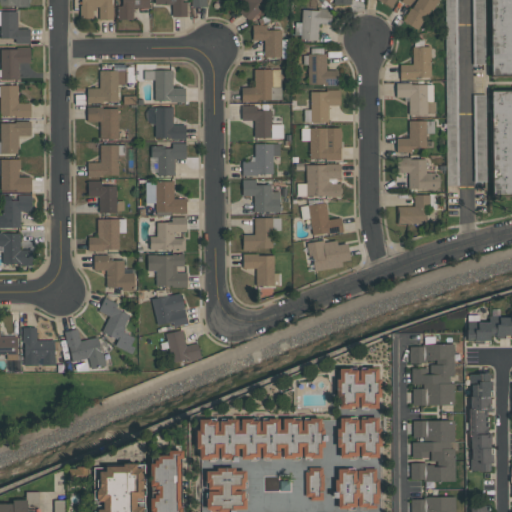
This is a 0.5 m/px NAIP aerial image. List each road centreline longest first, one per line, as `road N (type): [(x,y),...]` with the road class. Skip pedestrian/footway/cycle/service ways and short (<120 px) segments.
road 1 (residential): [(61,48),(190,49),(215,67),(214,253),(225,320)]
road 2 (residential): [(225,320),(270,320),(378,273),(511,234)]
road 3 (residential): [(59,0),(61,291)]
road 4 (residential): [(364,44),(378,273)]
